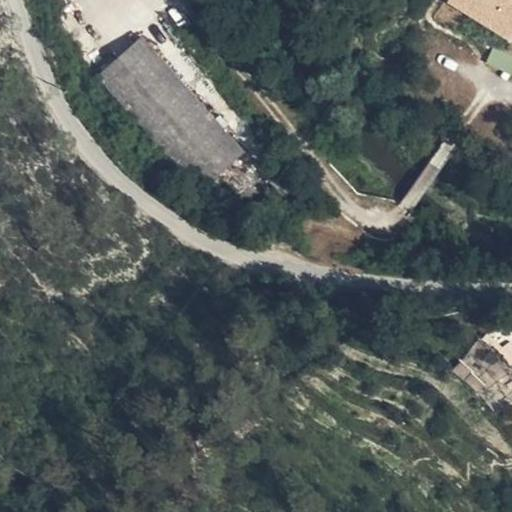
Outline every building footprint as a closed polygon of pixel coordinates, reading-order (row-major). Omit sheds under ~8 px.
[(492,0),(472,0),(485,9),(492,0)] [(511,0),(493,0),(511,13),(511,0)] [(213,117),(147,44),(103,84),(206,197),(224,181),(250,158),(213,117)] [(484,67),(511,75),(511,53),(490,47),(484,67)] [(260,222),(303,184),(279,158),(263,172),(250,158),(224,181),(260,222)] [(452,360),(500,415),(511,404),(511,358),(487,330),(452,360)]
